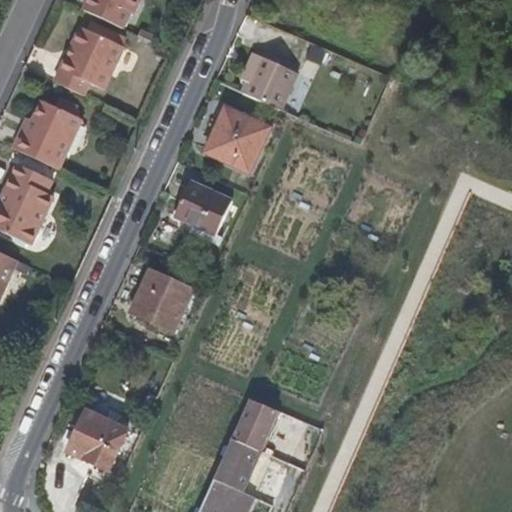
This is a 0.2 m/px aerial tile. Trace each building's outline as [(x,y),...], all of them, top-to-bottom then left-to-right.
[(85,0),(81,11),(116,27),(122,16),(129,19),(138,0),(85,0)] [(88,25),(85,32),(100,39),(103,32),(88,25)] [(52,83),(80,96),(87,84),(102,91),(122,49),(121,48),(100,39),(85,32),(79,29),(69,48),(72,49),(68,58),(65,57),(52,83)] [(124,41),(103,32),(100,39),(121,48),(124,41)] [(263,59),(246,97),(284,114),(302,76),(263,59)] [(12,148),(56,169),(79,119),(40,102),(25,133),(20,131),(12,148)] [(227,113),(207,156),(251,176),(270,133),(227,113)] [(0,232),(27,245),(50,196),(44,194),(50,181),(15,166),(4,189),(7,189),(0,202),(0,232)] [(215,238),(218,237),(232,205),(192,185),(176,221),(198,231),(215,238)] [(224,241),(218,237),(215,238),(198,231),(195,238),(220,251),(224,241)] [(0,292),(15,261),(0,253),(0,292)] [(151,275),(130,317),(174,335),(192,294),(151,275)] [(133,370),(162,380),(170,358),(141,347),(133,370)] [(233,438),(259,450),(277,411),(250,400),(233,438)] [(86,416),(67,455),(109,475),(127,433),(86,416)] [(238,492),(259,450),(233,438),(213,481),(238,492)] [(247,511),(254,499),(238,492),(213,481),(198,511),(247,511)] [(163,511),(181,511),(183,509),(170,501),(163,511)]
